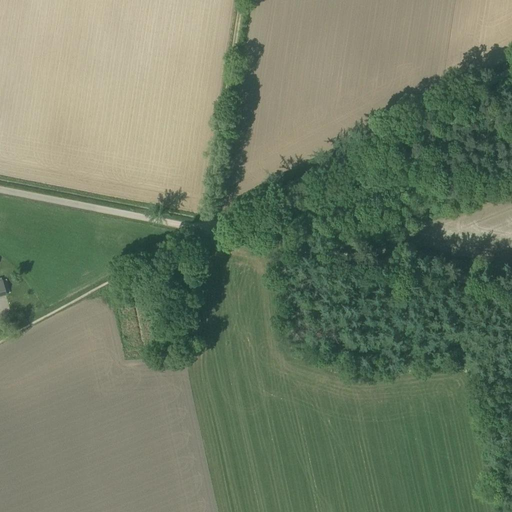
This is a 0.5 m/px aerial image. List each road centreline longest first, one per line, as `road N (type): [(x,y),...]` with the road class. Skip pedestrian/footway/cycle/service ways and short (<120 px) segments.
road 1 (track): [(511,69),(204,230)]
road 2 (track): [(511,290),(204,230)]
road 3 (track): [(204,230),(240,0)]
road 4 (unclassified): [(204,230),(0,191)]
